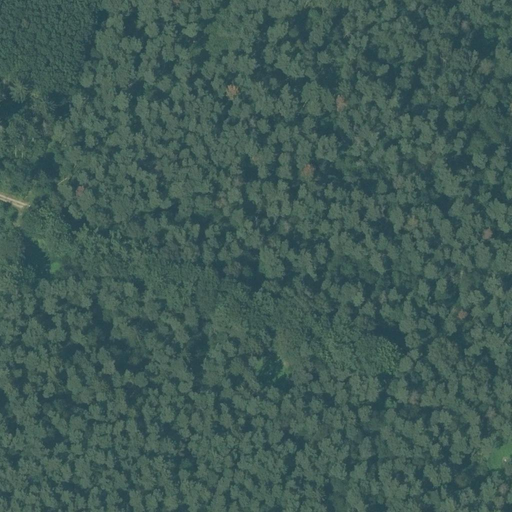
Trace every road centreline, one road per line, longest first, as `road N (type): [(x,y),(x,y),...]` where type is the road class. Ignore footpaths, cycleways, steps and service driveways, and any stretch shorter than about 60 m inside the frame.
road 1 (track): [(399,351),(166,255),(17,207)]
road 2 (track): [(212,274),(320,0)]
road 3 (track): [(99,0),(17,207)]
road 4 (track): [(468,156),(399,351)]
road 5 (track): [(399,351),(339,511)]
